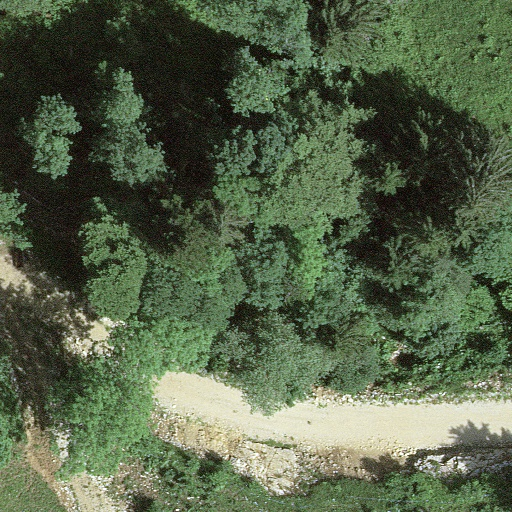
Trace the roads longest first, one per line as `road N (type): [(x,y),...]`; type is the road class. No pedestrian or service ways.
road 1 (track): [(0,284),(158,375),(312,420),(511,423)]
road 2 (track): [(0,301),(96,511)]
